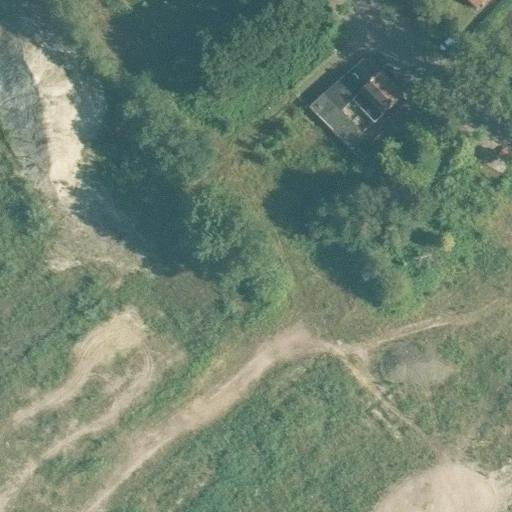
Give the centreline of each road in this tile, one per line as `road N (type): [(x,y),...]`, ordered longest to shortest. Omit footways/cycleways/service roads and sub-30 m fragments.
road 1 (unknown): [(374,27),(100,250),(0,129)]
road 2 (tertiary): [(511,146),(419,73),(352,0)]
